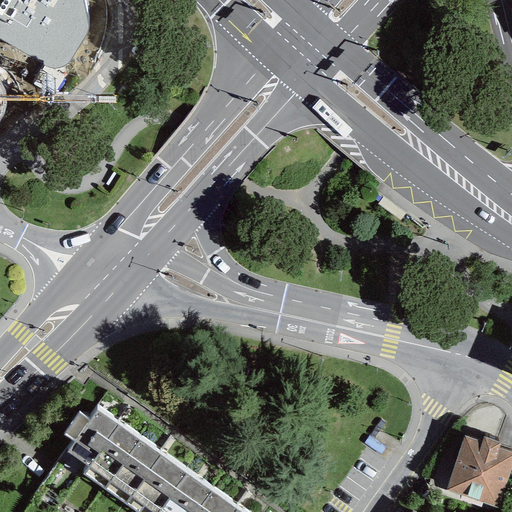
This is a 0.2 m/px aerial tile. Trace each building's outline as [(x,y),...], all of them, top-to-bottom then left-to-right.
[(0,0),(0,38),(43,65),(50,69),(57,69),(63,67),(68,63),(83,41),(86,35),(87,26),(82,0),(0,0)] [(87,467),(117,424),(96,410),(89,420),(78,412),(62,434),(73,442),(66,452),(87,467)] [(104,489),(139,440),(117,424),(87,467),(82,474),(104,489)] [(464,436),(445,491),(498,508),(511,466),(511,453),(497,448),(499,443),(482,437),(481,442),(464,436)] [(125,505),(160,455),(139,440),(104,489),(125,505)] [(135,511),(156,511),(186,473),(160,455),(125,505),(135,511)] [(195,511),(210,491),(186,473),(156,511),(195,511)] [(234,511),(236,510),(210,491),(195,511),(234,511)]
